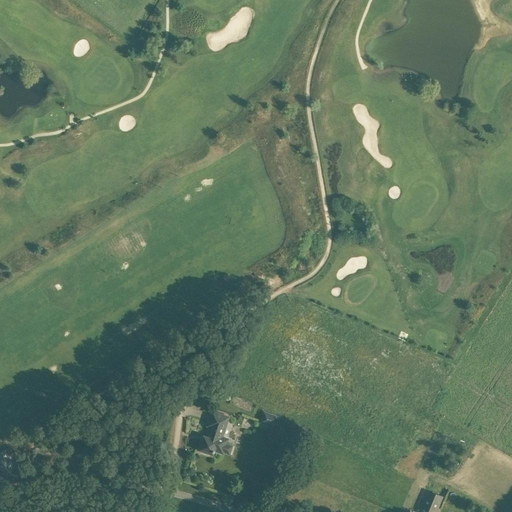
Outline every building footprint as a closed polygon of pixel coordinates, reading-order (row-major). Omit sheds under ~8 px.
[(259,422),(271,427),(272,427),(276,415),(263,411),(259,422)] [(209,426),(206,437),(203,436),(199,449),(212,454),(213,452),(214,450),(222,453),(223,451),(229,454),(232,444),(226,442),(227,439),(221,437),(228,417),(212,412),(207,425),(209,426)] [(10,447),(0,452),(0,467),(7,483),(24,475),(10,447)] [(2,473),(0,473),(0,491),(9,487),(2,473)] [(416,511),(434,511),(441,496),(426,490),(416,511)]
